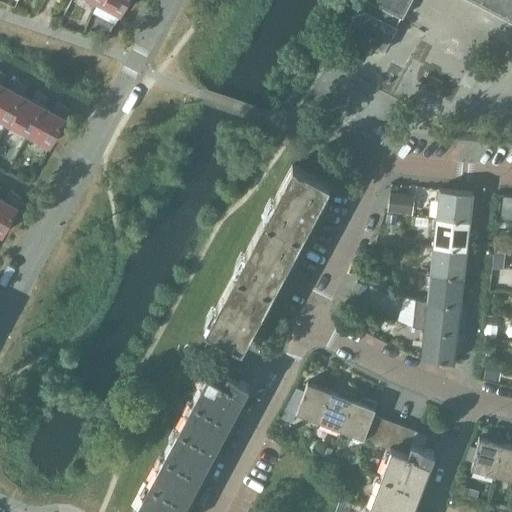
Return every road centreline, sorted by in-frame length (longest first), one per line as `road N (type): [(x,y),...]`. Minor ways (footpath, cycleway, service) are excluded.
road 1 (residential): [(0,313),(136,65)]
road 2 (residential): [(375,172),(338,134),(252,115),(136,65)]
road 3 (residential): [(207,511),(305,326)]
road 4 (residential): [(474,396),(305,326)]
road 5 (residential): [(305,326),(375,172)]
road 6 (residential): [(136,65),(0,17)]
road 7 (residential): [(375,172),(394,166),(511,177)]
road 8 (residential): [(432,511),(474,396)]
